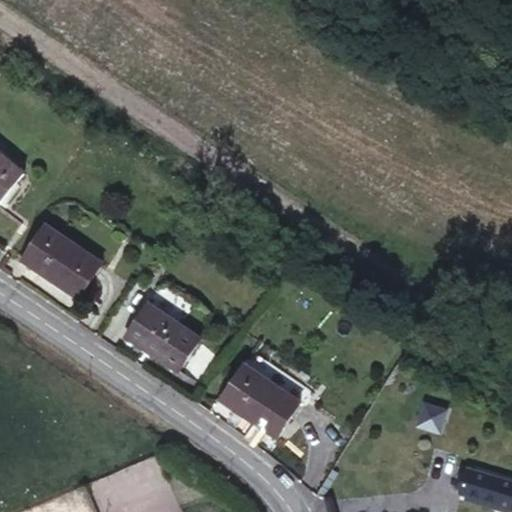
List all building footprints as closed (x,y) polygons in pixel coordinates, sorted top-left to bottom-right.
[(0,198),(21,172),(0,155),(0,198)] [(99,260),(47,224),(21,261),(73,297),(99,260)] [(199,332),(146,295),(122,329),(173,368),(199,332)] [(296,398),(241,359),(218,393),(271,430),(296,398)] [(511,478),(466,464),(458,488),(511,505),(511,478)]
